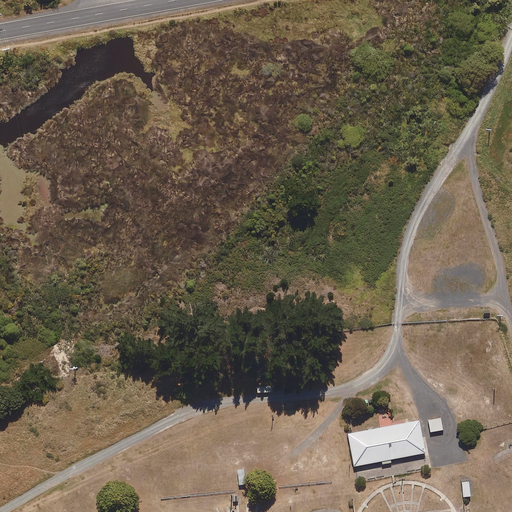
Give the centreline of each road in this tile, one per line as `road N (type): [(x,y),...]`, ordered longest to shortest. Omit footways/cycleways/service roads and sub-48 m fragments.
road 1 (track): [(465,138),(410,225),(396,346),(370,379),(180,415),(0,511)]
road 2 (secondary): [(174,0),(0,30)]
